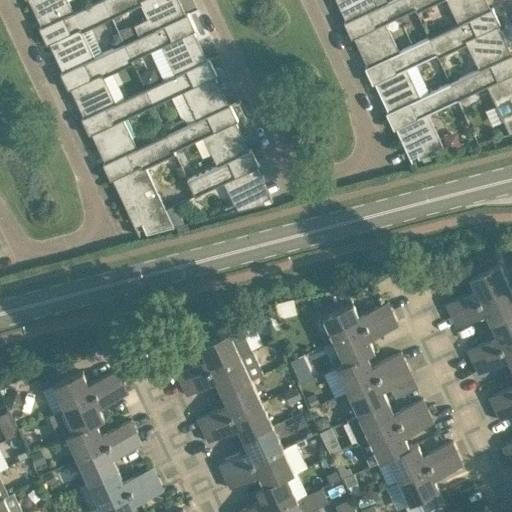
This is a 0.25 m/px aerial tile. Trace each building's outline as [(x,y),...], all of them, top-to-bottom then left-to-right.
[(30,0),(34,8),(37,7),(40,15),(45,13),(49,22),(74,10),(69,0),(30,0)] [(42,25),(40,26),(47,42),(50,41),(55,53),(56,54),(58,53),(62,60),(66,58),(70,67),(95,55),(83,29),(90,26),(112,15),(105,0),(94,0),(93,1),(74,10),(49,22),(42,25)] [(105,0),(112,15),(142,2),(149,16),(134,23),(140,34),(154,27),(179,16),(175,7),(179,5),(177,0),(105,0)] [(337,0),(339,2),(339,3),(342,2),(345,9),(349,7),(353,16),(378,4),(386,0),(337,0)] [(346,19),(344,20),(352,36),(354,35),(360,48),(363,47),(366,54),(370,52),(375,61),(400,49),(386,20),(415,7),(412,0),(386,0),(378,4),(353,16),(346,19)] [(412,0),(415,7),(416,10),(417,9),(437,0),(448,0),(459,22),(484,10),(479,1),(482,0),(412,0)] [(459,22),(429,36),(437,52),(468,41),(480,67),(505,56),(501,47),(505,45),(501,37),(504,36),(498,23),(500,22),(493,6),(491,7),(484,10),(459,22)] [(140,34),(125,41),(125,42),(132,58),(151,49),(162,44),(175,73),(200,61),(196,52),(201,50),(197,43),(200,41),(199,41),(194,29),(196,28),(188,11),(186,13),(179,16),(154,27),(140,34)] [(124,42),(119,31),(114,34),(111,40),(114,46),(124,42)] [(368,64),(365,65),(373,82),(375,81),(381,93),(384,92),(387,100),(392,97),(396,106),(421,95),(418,89),(407,66),(437,52),(429,36),(400,49),(375,61),(368,64)] [(63,70),(61,71),(68,88),(71,86),(76,99),(77,99),(79,98),(83,105),(87,103),(91,112),(116,101),(104,74),(134,61),(132,58),(125,42),(125,41),(124,42),(114,46),(102,52),(95,55),(70,67),(63,70)] [(480,67),(450,81),(451,81),(458,97),(478,88),(487,83),(504,120),(510,132),(511,130),(511,52),(505,56),(480,67)] [(164,78),(146,87),(154,103),(174,93),(184,115),(188,122),(197,118),(222,106),(217,97),(222,95),(218,88),(221,87),(221,86),(215,74),(217,73),(210,57),(207,58),(200,61),(175,73),(164,78)] [(140,71),(146,85),(160,78),(154,64),(140,71)] [(389,110),(387,111),(394,127),(396,126),(402,138),(402,139),(405,137),(408,145),(413,143),(418,153),(419,157),(446,149),(428,111),(458,97),(451,81),(450,81),(428,91),(421,95),(396,106),(389,110)] [(84,115),(82,117),(90,133),(92,132),(98,144),(100,143),(104,151),(108,149),(113,157),(137,146),(124,117),(154,103),(146,87),(116,101),(91,112),(84,115)] [(178,127),(167,132),(176,151),(175,148),(204,134),(218,163),(243,152),(239,143),(243,141),(240,133),(242,132),(236,119),(238,118),(231,102),(229,103),(222,106),(197,118),(188,122),(178,127)] [(173,116),(162,121),(167,131),(178,126),(175,120),(173,116)] [(458,134),(451,131),(442,133),(446,147),(461,143),(458,134)] [(106,161),(103,162),(111,178),(113,177),(119,190),(122,189),(133,214),(138,212),(142,222),(147,232),(174,224),(185,221),(175,202),(166,207),(146,165),(176,151),(167,132),(137,146),(113,157),(106,161)] [(188,177),(188,178),(195,194),(226,180),(239,208),(266,201),(264,198),(260,188),(264,186),(261,178),(263,177),(257,165),(260,164),(252,147),(250,148),(243,152),(218,163),(188,177)] [(189,226),(188,223),(188,221),(178,224),(178,225),(179,230),(189,227),(189,226)] [(446,301),(451,313),(510,285),(499,262),(470,276),(475,288),(446,301)] [(511,312),(511,288),(510,285),(451,313),(456,325),(486,311),(491,322),(511,312)] [(323,315),(334,338),(393,310),(388,299),(359,313),(353,301),(323,315)] [(256,323),(271,317),(264,302),(250,309),(256,323)] [(399,323),(393,310),(334,338),(344,360),(345,362),(366,351),(367,352),(375,348),(369,336),(399,323)] [(467,348),(472,359),(511,340),(511,312),(491,322),(497,334),(467,348)] [(205,356),(176,369),(181,380),(251,348),(241,325),(230,330),(200,344),(205,356)] [(508,358),(511,367),(511,340),(472,359),(478,371),(508,358)] [(174,368),(194,356),(188,346),(168,358),(174,368)] [(251,348),(181,380),(186,393),(216,379),(221,390),(262,371),(251,348)] [(350,387),(407,361),(402,349),(372,363),(367,352),(366,351),(345,362),(344,360),(338,363),(350,387)] [(350,387),(360,411),(388,398),(383,387),(413,373),(407,361),(350,387)] [(53,383),(64,406),(124,378),(119,367),(89,381),(83,369),(53,383)] [(314,375),(310,367),(297,373),(301,381),(314,375)] [(197,416),(202,427),(262,399),(252,377),(263,372),(262,371),(221,390),(227,402),(197,416)] [(124,378),(64,406),(74,429),(75,429),(97,419),(97,420),(105,416),(100,404),(129,390),(124,378)] [(494,406),(511,397),(511,383),(489,394),(494,406)] [(301,397),(296,385),(285,390),(290,402),(301,397)] [(18,389),(4,395),(10,407),(23,401),(18,389)] [(320,401),(315,391),(307,394),(311,405),(320,401)] [(360,411),(371,434),(429,407),(423,396),(394,410),(388,398),(360,411)] [(511,412),(511,397),(494,406),(500,418),(511,412)] [(273,422),(262,399),(202,427),(208,439),(238,426),(243,437),(273,422)] [(382,458),(388,455),(410,445),(410,444),(405,433),(434,420),(429,407),(371,434),(382,458)] [(321,427),(331,423),(327,416),(322,414),(316,417),(321,427)] [(68,432),(78,455),(137,428),(132,417),(102,431),(97,420),(97,419),(75,429),(74,429),(68,432)] [(219,462),(224,473),(284,446),(273,422),(243,437),(248,449),(219,462)] [(331,424),(320,430),(323,436),(334,431),(331,424)] [(78,455),(89,479),(118,465),(113,454),(143,441),(137,428),(78,455)] [(388,455),(399,478),(458,450),(453,439),(423,453),(418,441),(410,444),(410,445),(388,455)] [(259,472),(264,483),(265,483),(286,473),(286,474),(295,469),(307,464),(296,440),(284,446),(224,473),(230,486),(259,472)] [(511,440),(502,445),(507,456),(511,453),(511,440)] [(17,452),(20,458),(28,454),(25,448),(17,452)] [(40,449),(32,453),(36,463),(45,459),(40,449)] [(464,462),(458,450),(399,478),(410,502),(440,488),(434,476),(464,462)] [(118,465),(89,479),(100,502),(159,475),(154,464),(124,478),(118,465)] [(353,471),(350,465),(339,470),(342,476),(353,471)] [(326,473),(330,481),(340,476),(337,468),(326,473)] [(53,470),(43,474),(47,483),(56,479),(53,470)] [(344,476),(347,482),(357,478),(354,471),(344,476)] [(0,473),(0,495),(8,491),(13,489),(12,485),(6,487),(0,473)] [(261,511),(297,496),(286,474),(286,473),(265,483),(264,483),(257,488),(262,500),(234,511),(261,511)] [(87,508),(88,511),(139,511),(135,501),(164,488),(159,475),(100,502),(87,508)] [(0,511),(23,511),(13,490),(8,492),(8,491),(0,495),(0,511)] [(48,494),(39,498),(42,504),(51,500),(48,494)] [(304,511),(297,496),(261,511),(304,511)]
